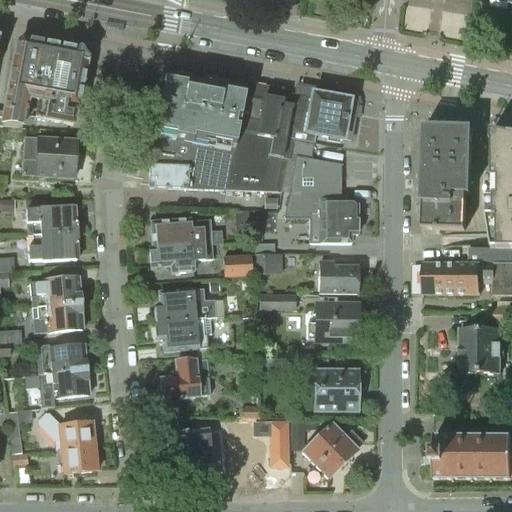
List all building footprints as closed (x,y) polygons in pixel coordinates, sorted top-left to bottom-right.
[(24,100),(34,47),(23,45),(16,49),(14,49),(1,115),(0,115),(0,130),(17,132),(24,100)] [(34,47),(24,100),(35,103),(32,119),(43,121),(44,123),(71,127),(72,118),(74,110),(75,110),(84,62),(79,55),(34,47)] [(148,165),(147,191),(227,194),(246,85),(246,84),(203,76),(202,82),(193,80),(192,79),(190,76),(189,75),(187,73),(185,72),(182,70),(179,70),(178,69),(174,69),(173,70),(170,70),(167,72),(165,73),(163,75),(161,77),(159,80),(158,83),(157,86),(157,89),(158,93),(159,96),(160,99),(148,165)] [(246,85),(227,194),(281,196),(286,168),(285,168),(280,167),(291,106),(284,104),(285,96),(279,95),(280,91),(246,85)] [(291,106),(280,167),(285,168),(290,141),(313,146),(314,138),(341,143),(342,142),(350,143),(356,108),(354,100),(347,95),(334,93),(333,104),(314,100),(314,98),(311,97),(311,100),(293,97),(291,106)] [(421,205),(422,205),(444,207),(447,130),(423,129),(421,205)] [(472,130),(447,130),(444,207),(465,208),(466,197),(470,197),(470,171),(472,130)] [(511,137),(491,133),(490,144),(492,144),(491,180),(486,179),(484,196),(484,206),(485,214),(490,251),(511,250),(511,137)] [(34,180),(72,182),(75,144),(33,141),(33,144),(25,143),(24,163),(22,163),(21,179),(34,179),(34,180)] [(294,161),(283,222),(309,222),(309,247),(350,247),(350,238),(356,238),(356,235),(358,232),(358,227),(356,224),(356,209),(352,204),(351,204),(340,204),(340,167),(310,162),(313,147),(292,143),(289,160),(294,161)] [(14,200),(0,200),(0,212),(14,212),(14,200)] [(265,203),(264,214),(276,214),(277,204),(265,203)] [(465,208),(444,207),(422,205),(421,231),(464,233),(465,208)] [(73,211),(23,213),(25,239),(30,238),(75,237),(74,220),(73,211)] [(190,222),(149,225),(151,251),(211,247),(220,247),(219,233),(210,234),(209,224),(190,226),(190,222)] [(75,237),(30,238),(31,251),(25,251),(26,266),(76,263),(76,254),(75,237)] [(151,251),(148,251),(150,271),(170,269),(171,276),(194,274),(193,264),(212,263),(212,259),(222,259),(221,246),(220,247),(211,247),(151,251)] [(263,249),(254,250),(255,260),(263,259),(263,249)] [(511,250),(490,251),(469,251),(468,265),(454,265),(454,267),(424,267),(424,264),(421,264),(421,300),(424,300),(424,297),(479,298),(511,297),(511,250)] [(222,259),(223,281),(251,279),(250,258),(222,259)] [(0,274),(6,274),(12,274),(11,259),(0,260),(0,274)] [(278,280),(278,259),(263,259),(255,260),(255,281),(278,280)] [(360,284),(356,280),(356,270),(331,270),(331,266),(318,266),(317,297),(356,297),(356,296),(359,293),(360,284)] [(77,281),(28,286),(31,311),(80,307),(78,290),(77,281)] [(155,311),(153,314),(154,322),(156,325),(156,327),(194,323),(209,322),(221,321),(220,305),(203,306),(202,294),(190,295),(190,294),(157,296),(158,309),(155,309),(155,311)] [(259,313),(293,313),(293,299),(259,299),(259,313)] [(80,307),(31,311),(33,337),(81,333),(81,324),(80,307)] [(315,326),(306,326),(306,343),(315,343),(315,344),(355,344),(356,310),(315,310),(315,326)] [(486,325),(510,325),(510,312),(486,311),(486,325)] [(253,320),(240,320),(241,337),(254,336),(253,320)] [(156,328),(155,331),(155,339),(157,342),(158,344),(161,343),(162,356),(206,352),(205,338),(210,338),(209,322),(194,323),(156,327),(156,328)] [(19,331),(0,331),(0,345),(8,345),(19,345),(19,331)] [(459,377),(500,377),(500,332),(459,332),(459,377)] [(49,349),(34,350),(37,378),(49,377),(49,378),(85,374),(84,357),(83,358),(83,349),(49,352),(49,349)] [(259,370),(285,370),(285,356),(259,356),(259,370)] [(170,382),(159,383),(161,404),(162,404),(162,412),(178,410),(178,402),(206,399),(205,382),(207,382),(205,362),(194,363),(194,365),(175,365),(176,375),(169,376),(170,382)] [(49,378),(26,380),(27,392),(39,391),(41,410),(53,409),(52,402),(88,399),(87,390),(85,374),(49,378)] [(313,393),(313,414),(355,414),(355,392),(363,392),(363,376),(355,376),(355,375),(300,375),(300,393),(313,393)] [(240,410),(240,421),(257,421),(257,409),(240,410)] [(15,415),(6,416),(10,456),(20,456),(17,427),(28,426),(27,413),(15,415)] [(303,423),(291,423),(292,440),(303,439),(303,423)] [(57,429),(60,453),(93,450),(91,425),(57,429)] [(286,425),(269,425),(269,440),(270,471),(288,471),(286,425)] [(301,456),(326,482),(355,453),(355,452),(361,446),(350,435),(343,441),(330,427),(301,456)] [(210,471),(224,469),(220,433),(206,434),(206,433),(165,437),(167,455),(169,455),(171,478),(210,475),(210,471)] [(511,440),(511,441),(511,440),(433,439),(433,455),(422,455),(422,467),(433,467),(433,482),(511,482),(511,481),(511,440)] [(93,450),(60,453),(62,477),(96,474),(93,450)] [(11,458),(12,470),(26,468),(25,457),(11,458)]
